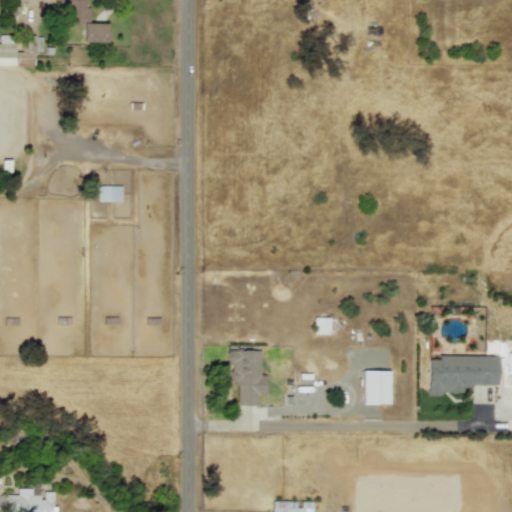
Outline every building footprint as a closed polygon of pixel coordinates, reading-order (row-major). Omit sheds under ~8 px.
[(107,23),(86,23),(86,0),(55,0),(55,23),(80,23),(80,42),(107,42),(107,23)] [(0,65),(32,65),(32,50),(40,50),(40,35),(21,36),(21,52),(13,52),(13,35),(0,35),(0,65)] [(95,201),(120,201),(120,186),(96,185),(95,201)] [(329,318),(313,318),(312,334),(328,334),(329,318)] [(256,405),(256,394),(263,394),(264,375),(258,375),(258,350),(226,350),(226,362),(229,362),(229,383),(236,383),(235,405),(256,405)] [(495,386),(496,356),(436,355),(436,359),(427,358),(426,394),(461,394),(461,385),(495,386)] [(360,404),(387,404),(388,370),(361,370),(360,404)] [(5,495),(5,511),(52,511),(52,491),(41,491),(41,495),(31,495),(31,488),(16,488),(16,495),(5,495)] [(270,511),(310,511),(311,501),(271,501),(270,511)]
